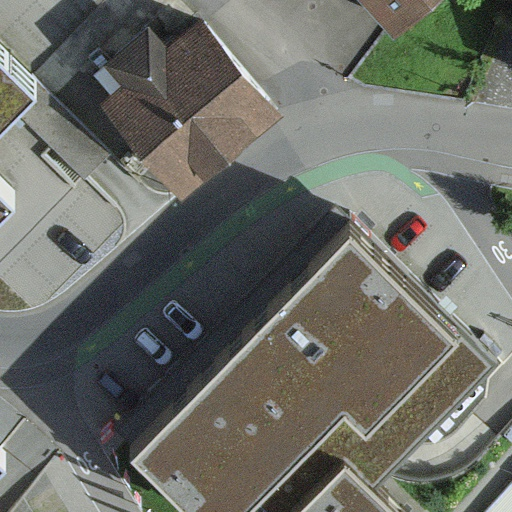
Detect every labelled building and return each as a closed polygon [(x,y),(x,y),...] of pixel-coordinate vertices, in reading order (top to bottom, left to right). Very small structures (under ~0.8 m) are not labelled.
[(122,65),(101,83),(181,178),(282,94),(202,0),(170,28),(150,5),(104,43),(122,65)] [(376,0),(394,18),(414,0),(376,0)] [(0,20),(0,180),(14,166),(0,153),(0,94),(37,56),(0,20)] [(494,348),(347,203),(129,422),(219,511),(331,511),(374,469),(494,348)] [(331,511),(417,511),(374,469),(331,511)] [(511,511),(511,487),(489,511),(511,511)]
